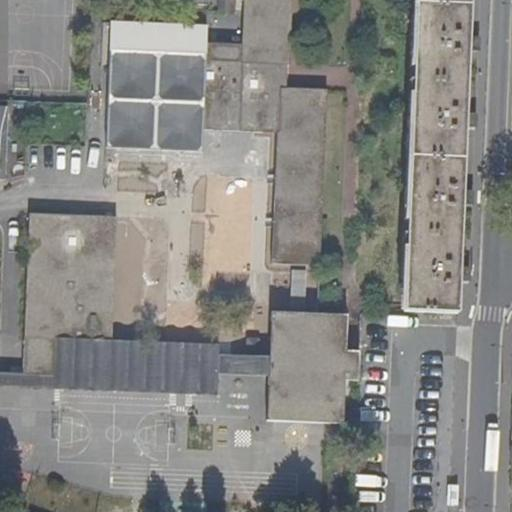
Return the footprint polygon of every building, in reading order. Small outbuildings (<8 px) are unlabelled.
[(242,0),(242,17),(241,43),(205,42),(205,25),(109,22),(104,149),(201,152),(203,127),(275,129),(270,263),(320,266),(325,89),(287,87),(290,20),(290,0),(242,0)] [(417,0),(404,310),(457,313),(459,282),(469,282),(470,267),(463,267),(459,267),(462,205),(472,206),(473,191),(468,191),(463,190),(466,128),(476,128),(476,114),(471,114),(466,113),(469,52),(479,52),(479,36),(474,36),(469,36),(470,0),(417,0)] [(56,342),(110,344),(115,218),(81,217),(29,215),(23,341),(43,342),(41,377),(55,377),(56,342)] [(344,380),(358,380),(359,352),(345,352),(347,315),(340,314),(318,313),(270,311),(268,358),(217,355),(216,375),(268,377),(265,420),(342,423),(344,380)] [(43,342),(23,341),(22,376),(41,377),(43,342)] [(216,375),(217,355),(217,347),(110,344),(56,342),(55,377),(41,377),(22,376),(0,374),(0,387),(217,394),(217,381),(216,381),(216,375)] [(185,447),(212,449),(214,424),(187,422),(185,447)]
